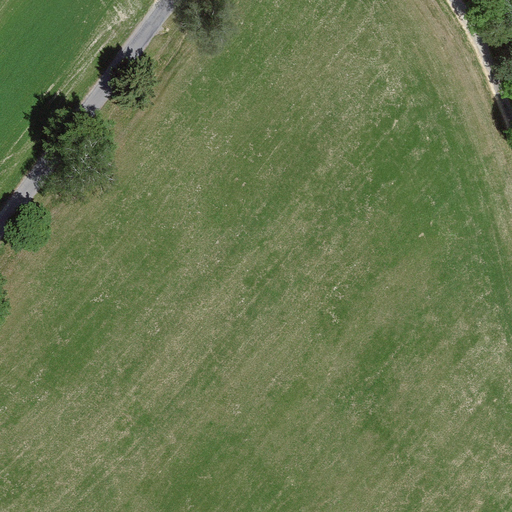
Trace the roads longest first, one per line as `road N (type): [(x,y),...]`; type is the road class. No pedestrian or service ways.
road 1 (unclassified): [(0,228),(171,0)]
road 2 (track): [(454,0),(511,124)]
